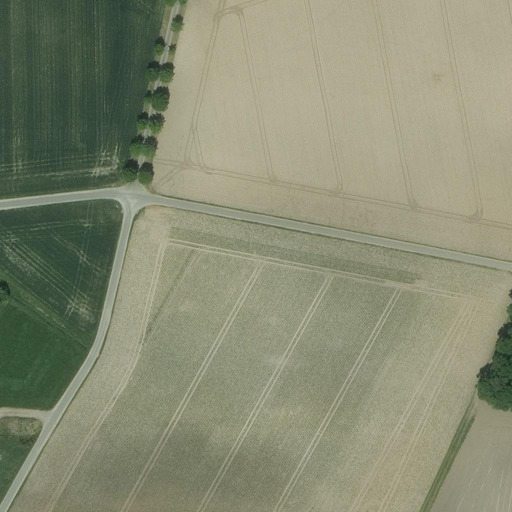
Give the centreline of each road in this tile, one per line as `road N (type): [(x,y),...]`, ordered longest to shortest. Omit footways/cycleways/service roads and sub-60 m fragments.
road 1 (unclassified): [(511,266),(133,198)]
road 2 (unclassified): [(3,511),(92,355),(133,198)]
road 3 (unclassified): [(133,198),(0,206)]
